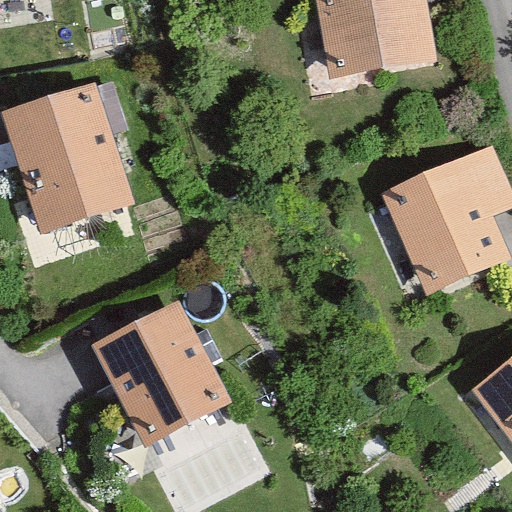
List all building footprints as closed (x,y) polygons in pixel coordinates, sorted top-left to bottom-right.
[(430,0),(322,0),(337,85),(442,68),(430,0)] [(97,93),(6,124),(45,240),(136,210),(97,93)] [(511,187),(496,149),(385,196),(430,302),(511,267),(511,252),(496,216),(511,209),(511,187)] [(183,307),(95,352),(147,454),(236,408),(183,307)] [(511,371),(479,397),(511,439),(511,371)]
